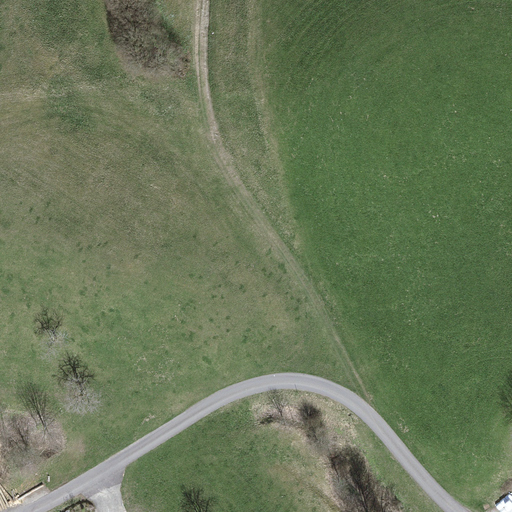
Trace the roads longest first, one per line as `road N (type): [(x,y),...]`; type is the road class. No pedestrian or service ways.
road 1 (unclassified): [(33,511),(227,395),(277,381),(304,381),(357,404),(454,511)]
road 2 (track): [(357,404),(354,378),(308,279),(233,182),(209,122),(203,0)]
